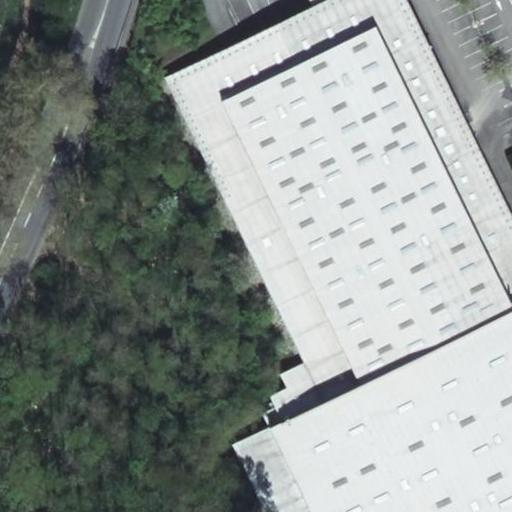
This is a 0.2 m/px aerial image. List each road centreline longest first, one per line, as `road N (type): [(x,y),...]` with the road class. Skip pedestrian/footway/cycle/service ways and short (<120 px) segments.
road 1 (tertiary): [(109,0),(0,276)]
road 2 (unknown): [(451,0),(501,119),(511,119)]
